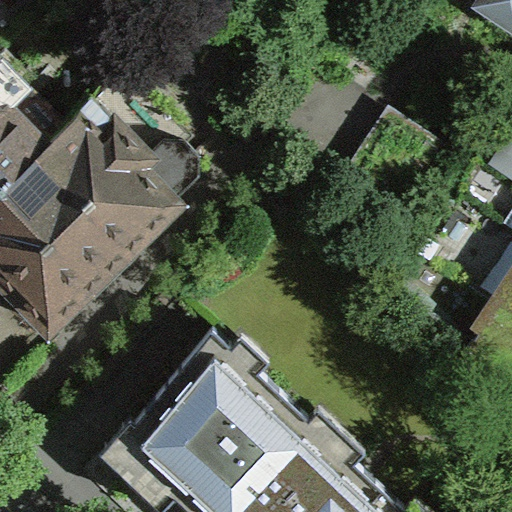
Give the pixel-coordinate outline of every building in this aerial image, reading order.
[(511,0),(482,0),(482,1),(511,20),(511,0)] [(0,187),(50,140),(11,100),(30,82),(0,51),(0,187)] [(126,248),(176,200),(173,196),(198,172),(198,152),(184,137),(164,137),(150,151),(94,93),(50,140),(0,187),(0,272),(1,274),(48,323),(88,284),(95,293),(134,255),(126,248)] [(511,99),(395,275),(511,388),(511,99)] [(439,150),(390,117),(345,184),(395,217),(439,150)] [(97,382),(90,376),(44,431),(83,468),(130,411),(135,415),(212,324),(180,295),(97,382)] [(414,511),(213,323),(212,324),(135,415),(116,438),(140,460),(126,475),(161,507),(175,493),(194,511),(195,511),(414,511)]
